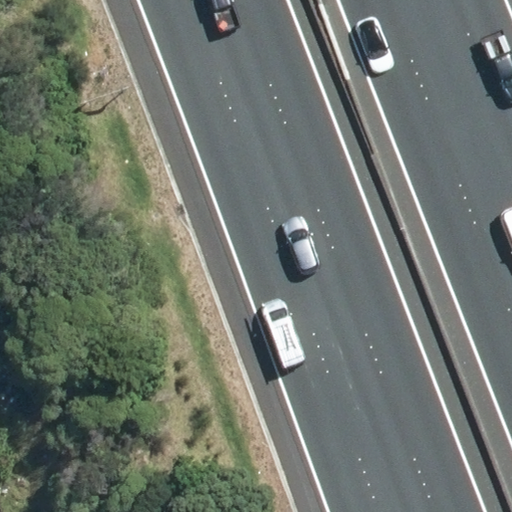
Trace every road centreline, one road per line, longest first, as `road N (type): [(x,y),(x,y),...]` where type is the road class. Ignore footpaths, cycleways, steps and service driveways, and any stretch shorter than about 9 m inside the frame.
road 1 (motorway): [(438,511),(236,0)]
road 2 (motorway): [(393,0),(511,307)]
